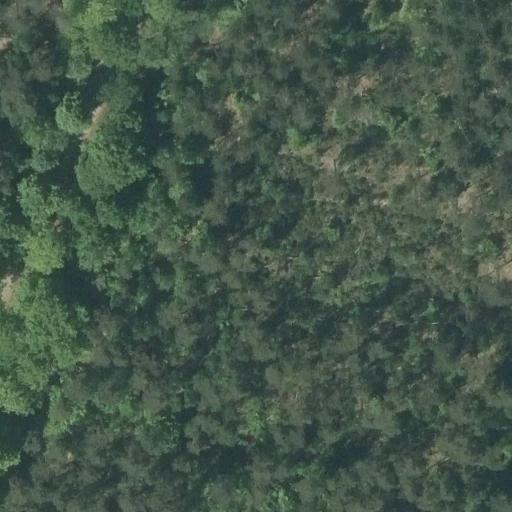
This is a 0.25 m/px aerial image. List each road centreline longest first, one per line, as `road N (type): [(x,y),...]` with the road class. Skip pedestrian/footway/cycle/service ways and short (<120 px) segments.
road 1 (unknown): [(192,0),(0,394)]
road 2 (unclassified): [(0,311),(158,0)]
